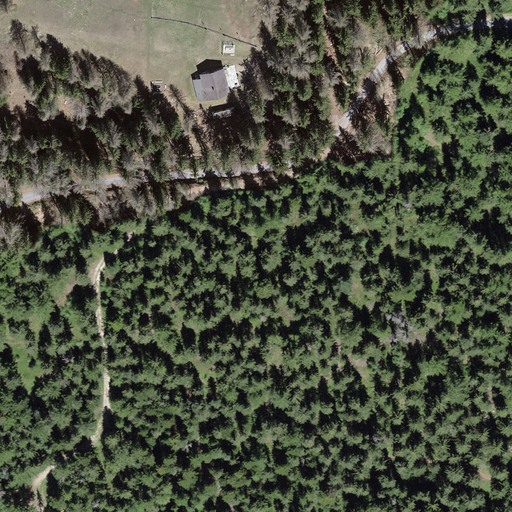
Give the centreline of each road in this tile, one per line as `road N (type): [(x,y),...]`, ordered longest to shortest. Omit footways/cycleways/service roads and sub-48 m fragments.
road 1 (unclassified): [(511,21),(451,28),(403,48),(368,87),(344,136),(301,162),(123,177),(0,204)]
road 2 (track): [(301,162),(278,179),(179,202),(109,268),(99,293),(111,394),(106,422),(85,455),(46,482),(43,500)]
